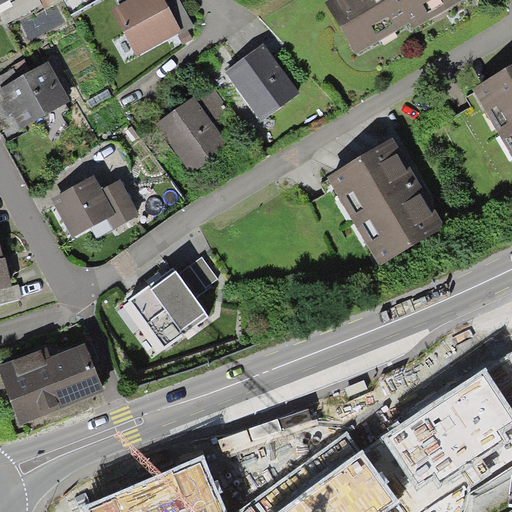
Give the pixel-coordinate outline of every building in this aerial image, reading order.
[(0,0),(0,15),(5,25),(42,6),(38,0),(0,0)] [(115,0),(119,7),(111,12),(136,57),(193,25),(179,0),(173,0),(166,4),(163,0),(115,0)] [(341,0),(331,7),(359,54),(410,24),(413,28),(460,0),(341,0)] [(264,45),(225,73),(260,122),(299,94),(264,45)] [(26,65),(0,79),(0,91),(10,111),(21,131),(71,104),(49,64),(30,74),(26,65)] [(511,70),(473,93),(511,158),(511,70)] [(229,113),(211,87),(195,97),(156,125),(193,177),(232,149),(214,124),(229,113)] [(394,142),(328,181),(379,268),(445,230),(415,178),(394,142)] [(85,184),(52,202),(72,239),(108,219),(115,233),(140,219),(121,182),(103,191),(96,178),(85,184)] [(0,304),(22,299),(19,285),(12,287),(6,260),(3,261),(0,249),(0,304)] [(202,258),(177,277),(194,299),(219,280),(202,258)] [(177,277),(172,271),(160,279),(129,303),(165,350),(195,327),(208,318),(194,299),(177,277)] [(46,349),(0,366),(0,376),(19,427),(105,395),(87,347),(50,361),(46,349)] [(511,420),(511,419),(484,377),(391,438),(420,481),(435,471),(441,480),(502,440),(496,431),(511,420)] [(348,397),(369,389),(365,380),(345,388),(348,397)] [(376,511),(392,501),(362,459),(288,511),(376,511)] [(220,511),(200,463),(91,509),(92,511),(220,511)]
